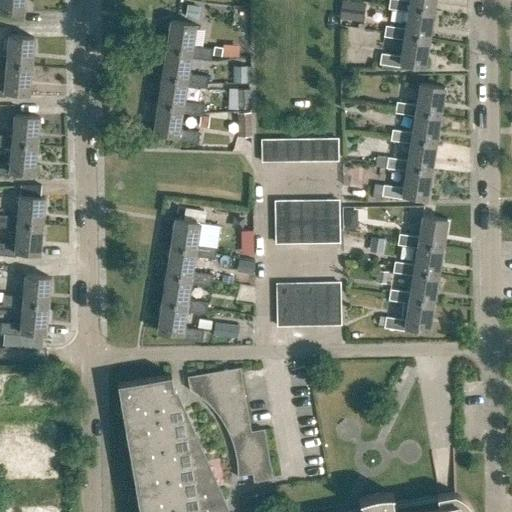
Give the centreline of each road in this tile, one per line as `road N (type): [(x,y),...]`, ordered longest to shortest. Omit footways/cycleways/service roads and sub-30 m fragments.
road 1 (residential): [(491,348),(89,355)]
road 2 (residential): [(89,355),(83,0)]
road 3 (residential): [(491,348),(487,0)]
road 4 (residential): [(91,511),(89,355)]
